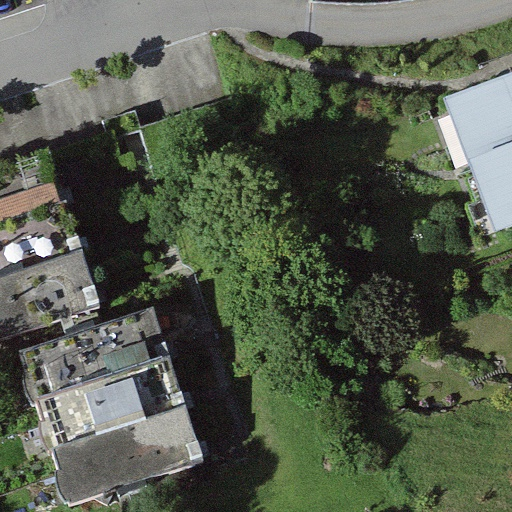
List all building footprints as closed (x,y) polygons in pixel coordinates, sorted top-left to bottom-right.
[(511,74),(448,99),(455,115),(438,122),(455,164),(468,159),(511,141),(511,74)] [(111,134),(47,155),(62,197),(70,220),(251,160),(231,98),(140,128),(142,134),(114,143),(111,134)] [(511,225),(511,141),(468,159),(485,203),(471,208),(482,237),(511,225)] [(0,218),(62,197),(47,155),(6,169),(0,168),(0,218)] [(62,197),(0,218),(0,273),(80,248),(70,220),(62,197)] [(80,248),(0,273),(0,337),(99,305),(80,248)] [(153,309),(22,352),(37,399),(169,356),(153,309)] [(169,356),(37,399),(54,449),(185,407),(169,356)] [(185,407),(54,449),(61,470),(57,471),(57,480),(58,490),(62,496),(65,501),(70,505),(203,459),(185,407)]
